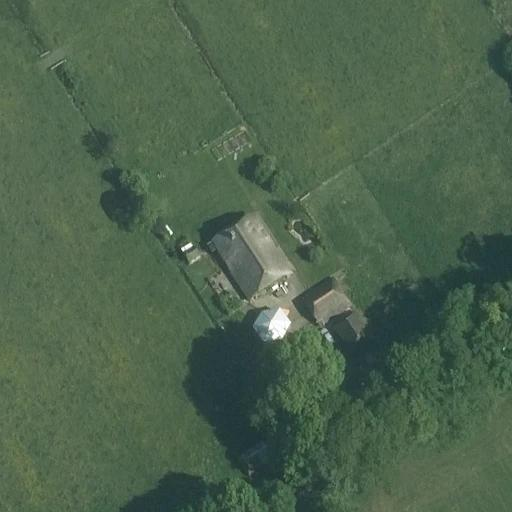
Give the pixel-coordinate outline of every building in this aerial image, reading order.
[(291,277),(268,241),(254,220),(209,250),(213,256),(219,253),(251,303),(291,277)] [(184,258),(190,266),(201,259),(195,250),(184,258)] [(321,329),(352,308),(333,281),(303,301),(321,329)] [(295,298),(263,301),(267,339),(299,336),(295,298)] [(351,358),(376,343),(355,312),(332,328),(351,358)] [(297,372),(313,360),(297,336),(280,348),(297,372)] [(272,439),(238,461),(249,479),(283,457),(272,439)]
